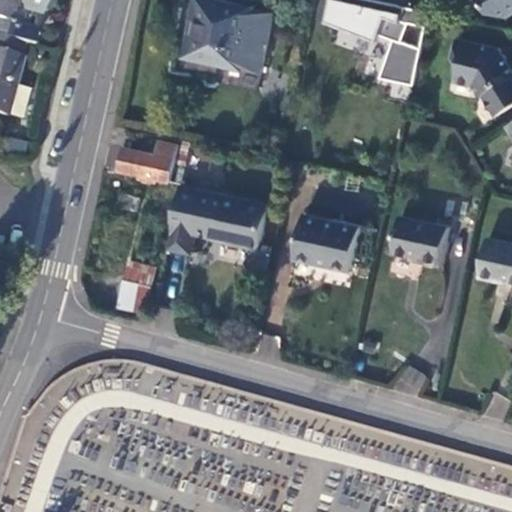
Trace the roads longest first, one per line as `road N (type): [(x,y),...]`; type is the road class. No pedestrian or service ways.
road 1 (residential): [(38,321),(511,436)]
road 2 (tertiary): [(64,205),(111,0)]
